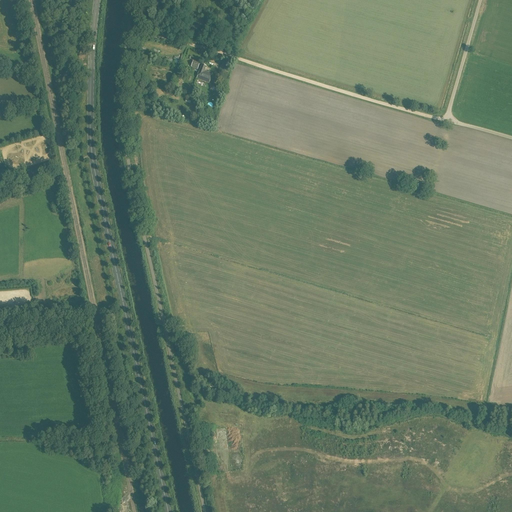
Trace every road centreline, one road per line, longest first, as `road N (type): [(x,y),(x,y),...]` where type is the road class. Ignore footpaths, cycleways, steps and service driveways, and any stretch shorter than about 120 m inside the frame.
road 1 (secondary): [(167,511),(91,156),(97,0)]
road 2 (unclassified): [(124,104),(130,177),(204,511)]
road 3 (track): [(128,30),(511,137)]
road 4 (unclassified): [(446,120),(480,0)]
